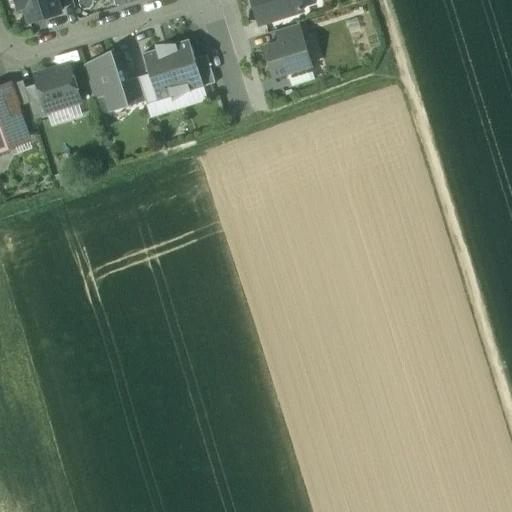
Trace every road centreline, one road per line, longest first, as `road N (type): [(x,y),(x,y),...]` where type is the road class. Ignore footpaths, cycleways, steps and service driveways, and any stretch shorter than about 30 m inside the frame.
road 1 (track): [(376,0),(511,421)]
road 2 (track): [(0,214),(398,69)]
road 3 (residential): [(204,1),(28,55),(0,43)]
road 4 (residential): [(204,1),(245,124)]
